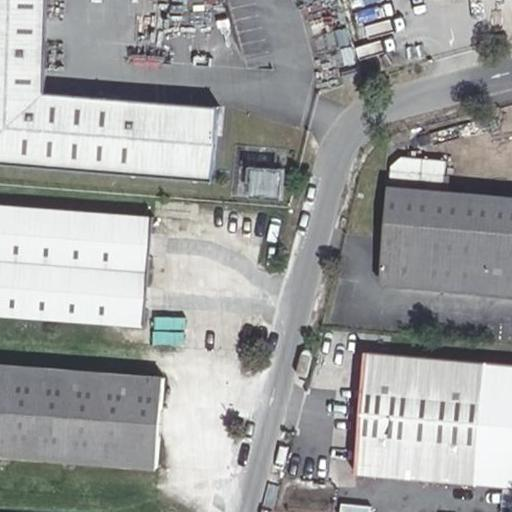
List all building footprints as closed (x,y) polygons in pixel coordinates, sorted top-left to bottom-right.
[(45,0),(0,0),(0,161),(211,181),(217,103),(44,91),(45,0)] [(404,158),(392,166),(382,282),(511,293),(511,196),(445,191),(448,161),(404,158)] [(282,193),(284,166),(246,163),(244,191),(282,193)] [(155,217),(0,202),(0,315),(145,328),(155,217)] [(511,363),(369,351),(358,474),(511,487),(511,363)] [(163,371),(0,362),(0,452),(157,461),(163,371)]
